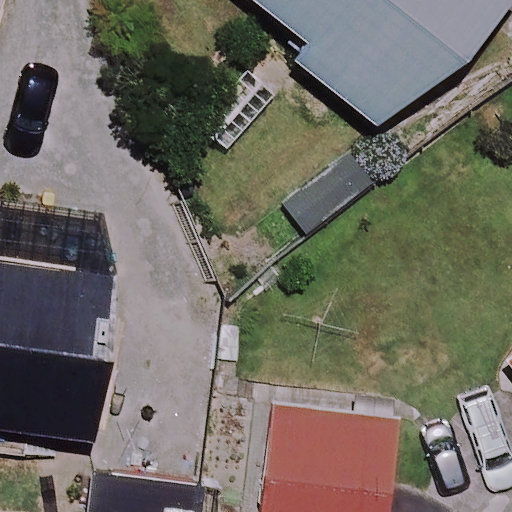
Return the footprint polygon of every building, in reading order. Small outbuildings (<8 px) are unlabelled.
[(491,0),(251,0),(305,42),(292,58),(385,133),(491,0)] [(101,277),(0,269),(0,429),(89,436),(101,277)] [(511,367),(500,380),(511,390),(511,367)] [(377,511),(389,412),(261,397),(247,511),(377,511)] [(192,511),(193,492),(86,485),(84,511),(192,511)]
